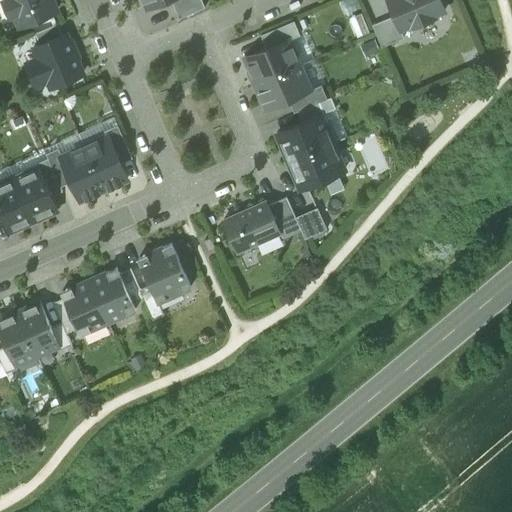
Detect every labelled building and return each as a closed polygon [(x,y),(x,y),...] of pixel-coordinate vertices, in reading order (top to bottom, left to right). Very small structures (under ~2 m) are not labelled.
[(15,13),(20,26),(57,10),(52,0),(4,0),(11,15),(15,13)] [(171,0),(179,18),(205,7),(202,0),(171,0)] [(388,0),(395,15),(401,29),(413,24),(413,26),(434,17),(433,15),(445,10),(440,0),(388,0)] [(38,30),(57,20),(54,13),(35,23),(38,30)] [(372,24),(382,47),(404,37),(401,29),(395,15),(372,24)] [(261,34),(267,47),(289,38),(289,39),(300,34),(294,20),(261,34)] [(35,33),(40,44),(63,34),(58,23),(35,33)] [(34,47),(38,57),(41,63),(29,67),(37,85),(48,80),(51,86),(83,73),(67,33),(63,34),(40,44),(34,47)] [(245,57),(255,82),(300,64),(289,39),(289,38),(267,47),(245,57)] [(27,62),(29,67),(41,63),(38,57),(27,62)] [(310,89),(300,64),(255,82),(266,108),(288,99),(310,89)] [(294,112),(298,110),(327,98),(321,84),(310,89),(288,99),(294,112)] [(331,97),(327,98),(298,110),(303,121),(321,114),(335,108),(331,97)] [(277,132),(288,160),(333,142),(321,114),(303,121),(277,132)] [(102,123),(105,130),(118,124),(115,117),(102,123)] [(109,135),(121,163),(133,157),(118,124),(105,130),(107,136),(109,135)] [(107,136),(85,146),(104,189),(128,178),(121,163),(109,135),(107,136)] [(345,170),(333,142),(288,160),(300,188),(345,170)] [(44,148),(47,156),(60,150),(56,143),(44,148)] [(80,199),(104,189),(85,146),(62,156),(61,156),(72,181),(80,199)] [(47,156),(48,157),(36,163),(38,166),(39,166),(52,195),(63,190),(61,186),(72,181),(61,156),(62,156),(60,150),(47,156)] [(38,166),(15,177),(34,221),(58,210),(52,195),(39,166),(38,166)] [(10,231),(34,221),(15,177),(0,183),(0,208),(4,217),(10,231)] [(283,237),(301,229),(295,216),(286,196),(268,204),(280,231),(283,237)] [(223,220),(236,250),(280,231),(268,204),(267,200),(223,220)] [(317,206),(295,216),(301,229),(305,238),(327,228),(317,206)] [(150,284),(158,301),(191,286),(171,243),(139,257),(150,284)] [(117,267),(89,279),(108,321),(136,309),(133,303),(120,273),(117,267)] [(120,273),(133,303),(144,298),(140,288),(131,268),(120,273)] [(81,334),(108,321),(89,279),(62,291),(64,297),(78,327),(81,334)] [(153,318),(164,314),(158,301),(150,284),(140,288),(144,298),(153,318)] [(62,321),(67,332),(78,327),(64,297),(54,302),(62,321)] [(40,301),(18,311),(38,354),(59,345),(60,345),(51,326),(40,301)] [(16,364),(38,354),(18,311),(0,318),(0,328),(7,345),(16,364)] [(59,345),(61,349),(72,344),(67,332),(62,321),(51,326),(60,345),(59,345)] [(7,345),(0,348),(0,358),(1,361),(7,373),(18,368),(16,364),(7,345)]
